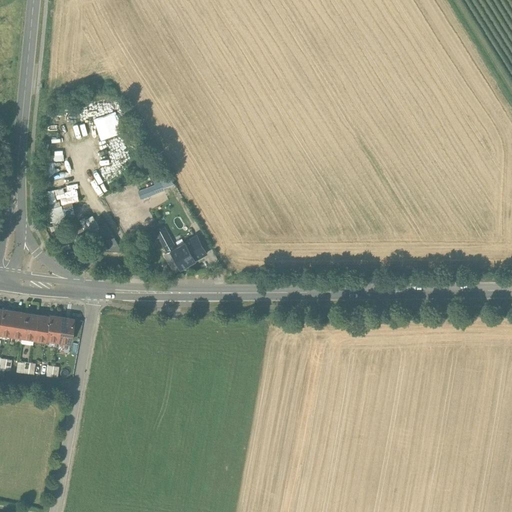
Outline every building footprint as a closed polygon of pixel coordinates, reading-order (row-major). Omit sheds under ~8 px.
[(140,189),(143,197),(177,186),(172,168),(153,174),(156,184),(140,189)] [(56,185),(49,187),(53,201),(65,197),(66,201),(72,199),(68,186),(57,189),(56,185)] [(54,219),(78,215),(76,208),(69,210),(68,205),(52,208),(54,219)] [(95,214),(83,220),(89,232),(101,226),(95,214)] [(89,235),(99,252),(123,253),(106,224),(94,231),(95,232),(89,235)] [(175,259),(169,262),(175,272),(207,254),(197,236),(175,248),(164,228),(157,232),(158,234),(155,236),(157,239),(160,238),(168,253),(171,252),(173,256),(175,259)] [(0,333),(10,335),(14,312),(2,310),(0,322),(0,333)] [(22,337),(25,314),(14,312),(10,335),(22,337)] [(33,339),(37,315),(25,314),(22,337),(33,339)] [(45,340),(49,317),(37,315),(33,339),(45,341),(45,340)] [(57,341),(61,318),(49,316),(49,317),(45,340),(57,341)] [(72,319),(61,318),(57,341),(69,343),(72,319)] [(12,360),(0,358),(0,361),(0,369),(10,371),(12,360)] [(35,364),(24,362),(22,373),(34,375),(35,364)] [(59,367),(48,365),(46,376),(57,378),(59,367)]
